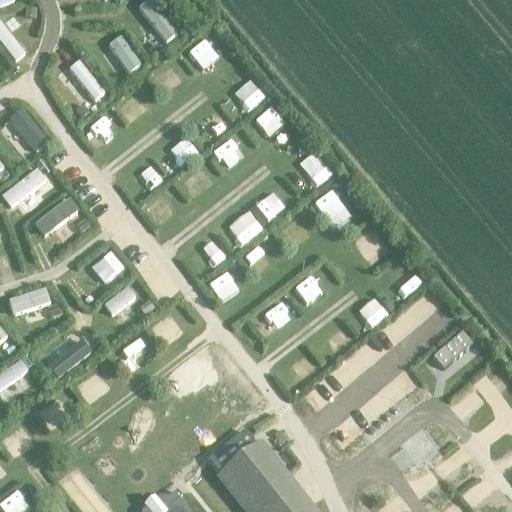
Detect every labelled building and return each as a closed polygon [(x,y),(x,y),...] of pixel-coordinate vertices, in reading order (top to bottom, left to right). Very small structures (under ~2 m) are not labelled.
[(0,63),(6,71),(18,61),(0,40),(0,63)] [(102,55),(91,61),(103,82),(114,76),(102,55)] [(51,80),(73,117),(94,105),(72,68),(51,80)] [(154,99),(170,87),(159,72),(143,84),(154,99)] [(113,111),(122,125),(132,119),(123,104),(113,111)] [(258,146),(274,132),(260,116),(244,130),(258,146)] [(14,118),(0,126),(19,158),(33,149),(14,118)] [(169,173),(185,160),(173,146),(157,159),(169,173)] [(213,177),(231,168),(223,150),(205,158),(213,177)] [(298,193),(318,183),(310,165),(290,174),(298,193)] [(187,176),(169,192),(183,208),(201,192),(187,176)] [(14,214),(41,195),(29,178),(0,198),(0,217),(1,219),(12,211),(14,214)] [(265,227),(284,210),(271,196),(252,213),(265,227)] [(320,203),(302,215),(322,244),(340,232),(320,203)] [(154,204),(135,217),(149,236),(167,223),(154,204)] [(225,253),(248,245),(242,227),(219,235),(225,253)] [(285,264),(301,255),(285,229),(269,238),(285,264)] [(188,262),(197,276),(215,265),(205,250),(188,262)] [(73,280),(86,296),(108,278),(94,262),(73,280)] [(199,291),(209,308),(228,297),(218,280),(199,291)] [(297,291),(283,296),(289,313),(303,308),(297,291)] [(102,329),(127,307),(117,296),(92,318),(102,329)] [(408,334),(426,326),(418,309),(400,317),(408,334)] [(25,316),(14,322),(20,333),(31,327),(25,316)] [(157,354),(172,345),(163,331),(148,340),(157,354)] [(442,373),(471,349),(461,337),(433,361),(442,373)] [(111,370),(126,362),(122,353),(107,361),(111,370)] [(421,367),(405,378),(421,402),(437,391),(421,367)] [(10,369),(0,375),(0,392),(18,380),(10,369)] [(88,399),(102,386),(90,372),(75,385),(88,399)] [(471,401),(487,389),(481,382),(466,393),(471,401)] [(444,412),(455,429),(466,421),(455,405),(444,412)] [(243,511),(309,511),(258,450),(256,451),(242,435),(207,463),(220,480),(218,481),(243,511)] [(212,482),(200,492),(216,511),(236,511),(237,511),(212,482)] [(459,511),(472,511),(481,505),(469,491),(453,504),(459,511)] [(188,511),(175,496),(168,502),(160,501),(146,511),(188,511)]
